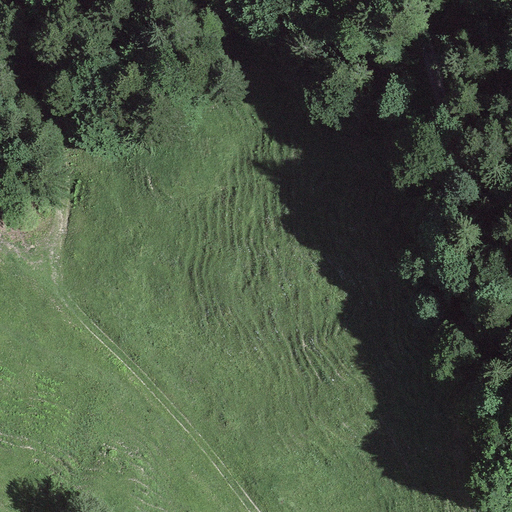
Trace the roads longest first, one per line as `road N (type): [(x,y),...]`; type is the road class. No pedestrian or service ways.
road 1 (track): [(497,511),(485,283),(419,0)]
road 2 (track): [(65,305),(62,167),(31,0)]
road 3 (track): [(247,511),(65,305)]
